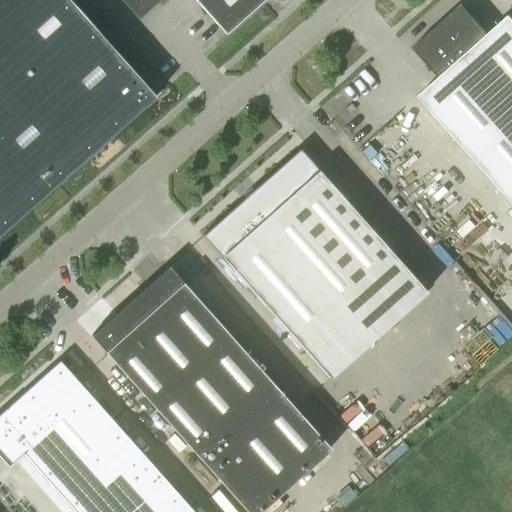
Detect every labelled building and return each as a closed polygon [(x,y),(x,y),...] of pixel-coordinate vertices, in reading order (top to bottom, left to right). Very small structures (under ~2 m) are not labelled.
[(0,0),(0,234),(153,98),(65,0),(0,0)] [(123,0),(138,17),(156,0),(123,0)] [(196,0),(225,33),(262,0),(196,0)] [(463,3),(414,46),(441,76),(420,95),(511,195),(511,15),(491,33),(463,3)] [(330,376),(303,346),(397,263),(424,294),(425,293),(299,148),(201,234),(329,377),(330,376)] [(89,335),(246,511),(257,511),(329,448),(167,266),(89,335)] [(134,274),(100,306),(110,316),(144,284),(134,274)] [(87,394),(58,361),(0,412),(0,460),(6,467),(22,454),(73,511),(192,511),(87,394)]
